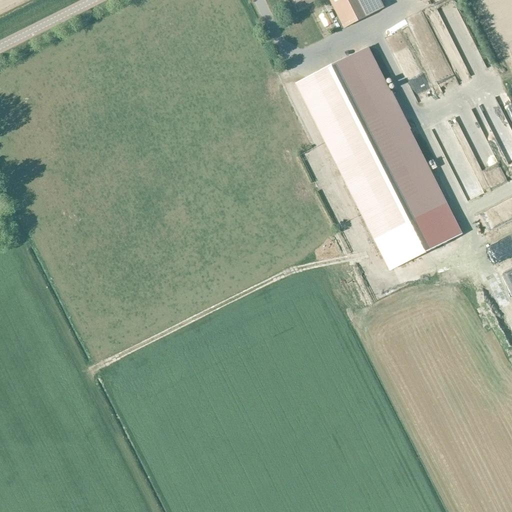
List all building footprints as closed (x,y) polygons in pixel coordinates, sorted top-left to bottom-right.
[(329,0),(344,28),(373,14),(365,0),(292,0),(295,5),(305,0),(306,3),(309,4),(316,0),(329,0)] [(365,0),(373,14),(384,8),(380,0),(365,0)] [(411,3),(396,10),(398,15),(413,8),(411,3)] [(452,40),(463,33),(459,26),(448,33),(452,40)] [(367,48),(297,83),(376,240),(391,271),(461,236),(445,205),(367,48)] [(413,101),(427,95),(416,72),(402,78),(413,101)] [(511,137),(511,112),(501,89),(492,93),(511,137)] [(466,106),(476,132),(483,129),(473,103),(466,106)] [(456,131),(460,137),(475,129),(471,122),(456,131)] [(511,155),(509,151),(501,156),(511,174),(511,173),(511,155)]
